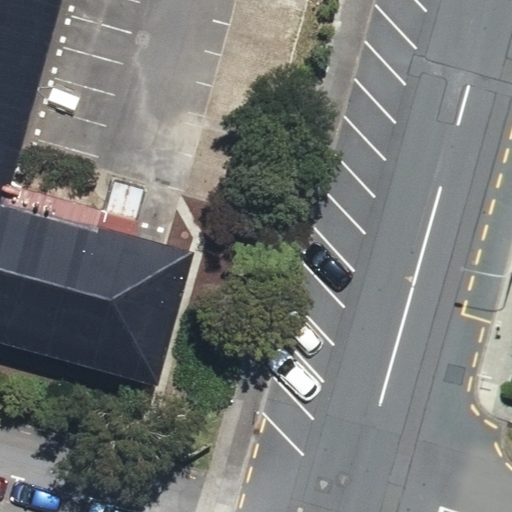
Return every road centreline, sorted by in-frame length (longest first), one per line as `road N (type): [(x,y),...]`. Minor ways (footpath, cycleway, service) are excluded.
road 1 (residential): [(352,484),(482,0)]
road 2 (unclassified): [(168,511),(0,466)]
